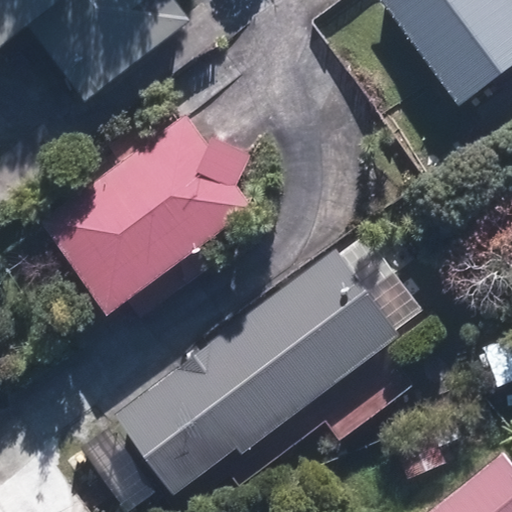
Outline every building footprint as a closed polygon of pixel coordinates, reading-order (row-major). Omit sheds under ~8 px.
[(93,101),(98,107),(204,26),(183,0),(16,0),(73,73),(63,80),(77,98),(93,101)] [(511,65),(511,5),(508,0),(382,0),(457,104),(511,65)] [(50,222),(121,316),(268,206),(258,156),(221,143),(217,147),(192,114),(50,222)] [(120,417),(183,499),(246,453),(252,459),(409,339),(341,249),(120,417)] [(338,511),(376,494),(355,450),(315,470),(335,511),(338,511)] [(433,511),(511,511),(511,452),(511,453),(433,511)] [(0,511),(4,511),(9,509),(0,491),(0,511)]
